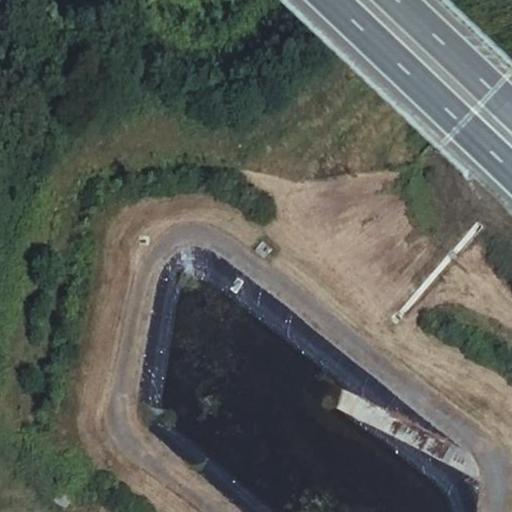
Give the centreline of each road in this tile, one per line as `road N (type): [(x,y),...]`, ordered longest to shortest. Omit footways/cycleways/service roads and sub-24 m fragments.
road 1 (motorway): [(328,0),(511,174)]
road 2 (motorway): [(511,113),(392,0)]
